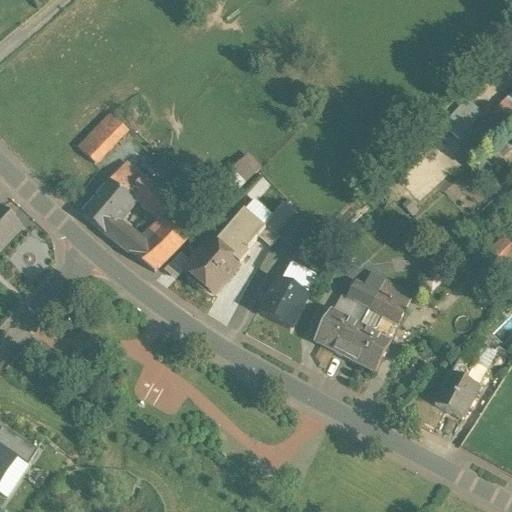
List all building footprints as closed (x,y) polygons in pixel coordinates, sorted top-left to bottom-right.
[(464,104),(441,130),(458,145),(481,118),(464,104)] [(127,132),(112,118),(102,127),(117,141),(127,132)] [(117,141),(102,127),(80,151),(95,165),(117,141)] [(142,180),(125,166),(111,183),(126,197),(129,194),(142,180)] [(174,208),(142,180),(129,194),(162,223),(166,218),(174,208)] [(126,197),(111,183),(82,217),(104,236),(115,223),(132,203),(126,197)] [(258,240),(269,250),(280,237),(297,218),(282,206),(262,230),(265,232),(258,240)] [(0,252),(21,230),(0,210),(0,252)] [(258,240),(265,232),(262,230),(244,214),(231,229),(229,227),(213,245),(240,268),(249,257),(246,255),(258,240)] [(166,218),(162,223),(166,226),(170,222),(166,218)] [(315,236),(297,218),(280,237),(299,254),(315,236)] [(130,238),(115,223),(104,236),(121,248),(130,238)] [(159,226),(140,242),(143,246),(133,258),(154,274),(175,255),(171,252),(183,243),(166,226),(162,223),(159,226)] [(130,238),(121,248),(133,258),(143,246),(140,242),(130,238)] [(511,249),(504,241),(481,263),(494,277),(511,259),(511,249)] [(210,243),(184,273),(187,276),(188,282),(194,287),(200,287),(210,295),(217,294),(240,268),(213,245),(210,243)] [(363,290),(355,285),(347,302),(369,313),(378,297),(384,285),(370,277),(363,290)] [(308,299),(277,283),(260,316),(290,331),(308,299)] [(412,300),(384,285),(378,297),(406,312),(412,300)] [(406,312),(378,297),(369,313),(397,328),(406,312)] [(361,330),(331,314),(315,344),(345,360),(361,330)] [(374,337),(361,330),(345,360),(375,375),(394,337),(378,329),(374,337)] [(473,367),(460,361),(451,378),(464,385),(473,367)] [(451,378),(449,377),(434,409),(462,423),(477,392),(464,385),(451,378)] [(2,428),(0,431),(0,447),(16,458),(28,467),(37,452),(2,428)] [(0,481),(16,458),(0,447),(0,481)]
